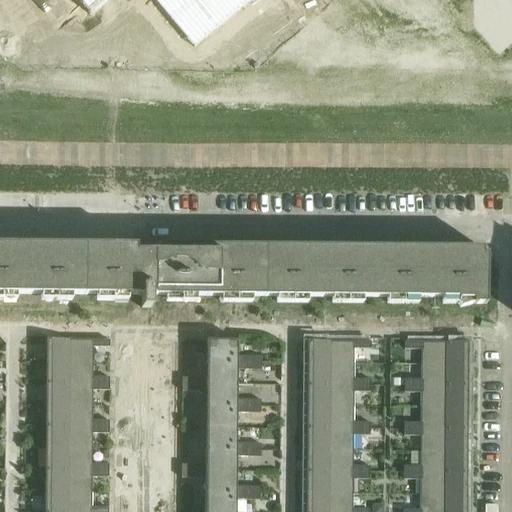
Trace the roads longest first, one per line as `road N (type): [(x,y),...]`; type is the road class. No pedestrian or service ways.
road 1 (residential): [(511,227),(0,222)]
road 2 (residential): [(142,511),(144,332)]
